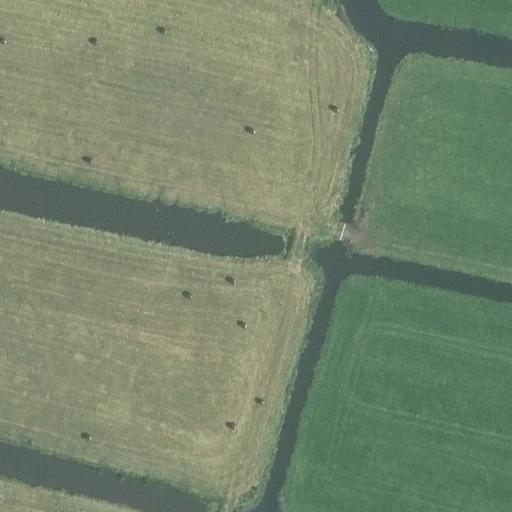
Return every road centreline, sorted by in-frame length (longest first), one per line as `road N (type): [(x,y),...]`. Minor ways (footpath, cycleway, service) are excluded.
road 1 (track): [(232,511),(312,226),(364,237)]
road 2 (track): [(312,226),(319,0)]
